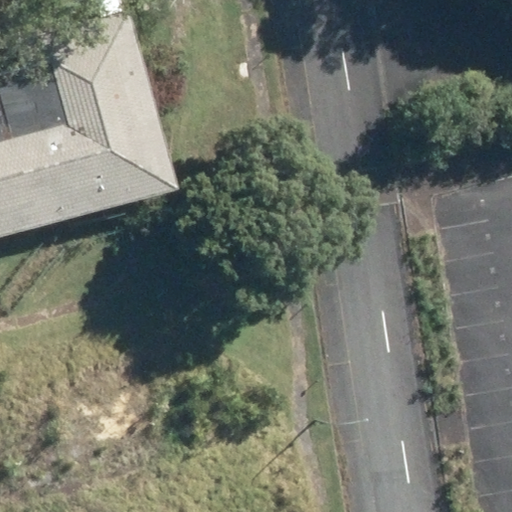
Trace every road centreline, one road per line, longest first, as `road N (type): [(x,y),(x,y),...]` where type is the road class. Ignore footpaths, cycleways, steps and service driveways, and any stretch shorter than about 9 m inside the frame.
road 1 (unclassified): [(392,511),(350,183),(299,0)]
road 2 (unclassified): [(337,0),(511,144)]
